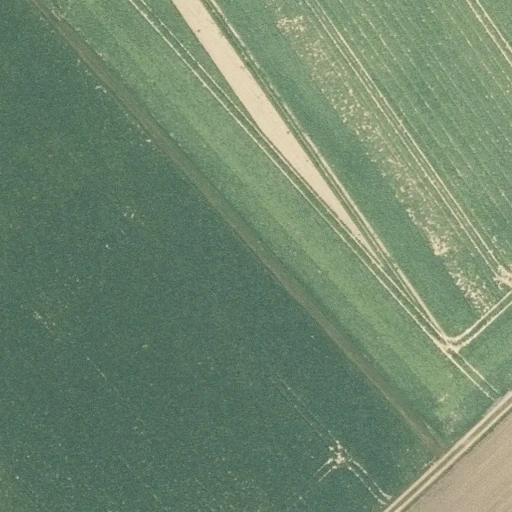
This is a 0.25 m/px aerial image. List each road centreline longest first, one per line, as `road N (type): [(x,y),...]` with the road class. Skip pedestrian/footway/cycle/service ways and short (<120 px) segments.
road 1 (track): [(36,0),(448,457)]
road 2 (track): [(390,511),(511,399)]
